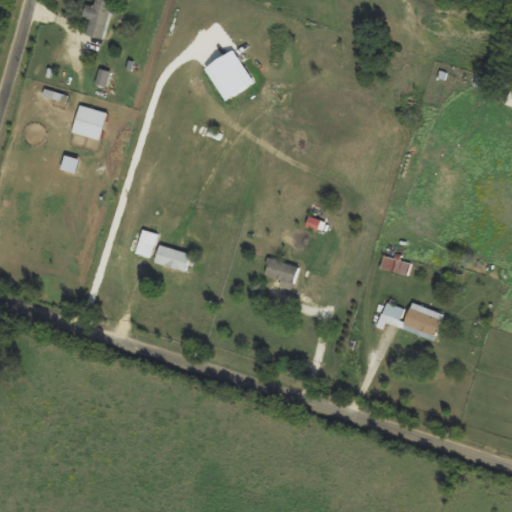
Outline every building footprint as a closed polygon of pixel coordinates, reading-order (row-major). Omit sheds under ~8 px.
[(84,35),(101,39),(107,12),(116,14),(119,3),(104,0),(93,0),(91,7),(83,5),(80,17),(87,19),(84,35)] [(221,100),(251,84),(233,50),(203,65),(221,100)] [(108,71),(97,68),(93,84),(104,87),(108,71)] [(105,112),(77,105),(69,132),(98,140),(105,112)] [(77,158),(61,156),(59,170),(74,172),(77,158)] [(315,230),(319,220),(306,216),(303,226),(315,230)] [(154,233),(139,230),(134,254),(150,257),(154,233)] [(183,272),(188,254),(157,244),(152,262),(183,272)] [(277,286),(290,290),(297,267),(267,258),(262,275),(279,279),(277,286)] [(375,327),(381,329),(384,321),(396,325),(402,308),(384,302),(375,327)] [(441,314),(410,302),(401,324),(433,336),(441,314)]
